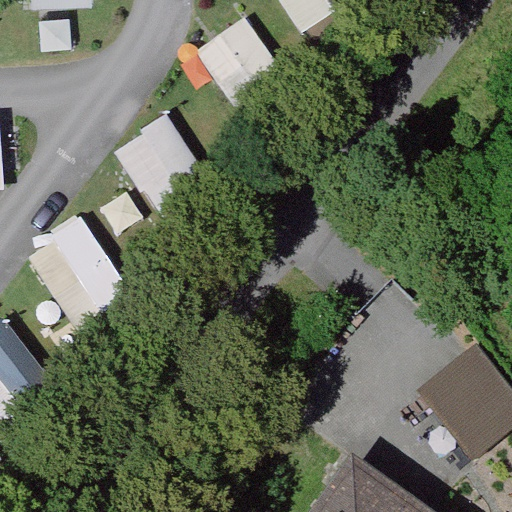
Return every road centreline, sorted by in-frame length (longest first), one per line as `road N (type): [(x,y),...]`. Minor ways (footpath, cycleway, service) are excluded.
road 1 (residential): [(0,253),(124,85)]
road 2 (residential): [(0,94),(124,85)]
